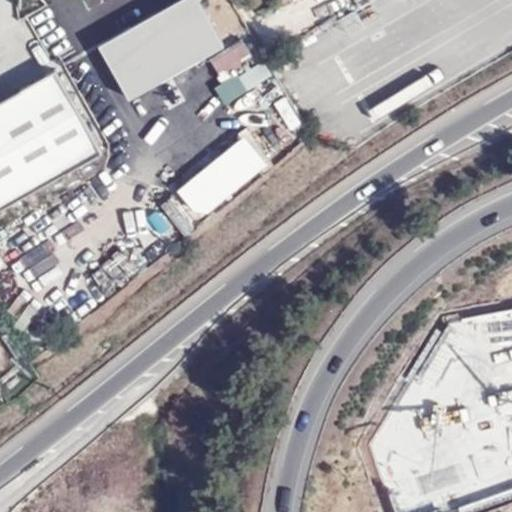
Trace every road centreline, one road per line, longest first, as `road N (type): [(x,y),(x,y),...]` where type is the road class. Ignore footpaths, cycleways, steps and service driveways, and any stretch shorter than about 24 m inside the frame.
road 1 (motorway): [(511,99),(415,156),(0,469)]
road 2 (motorway): [(511,200),(429,249),(374,296),(310,405),(282,511)]
